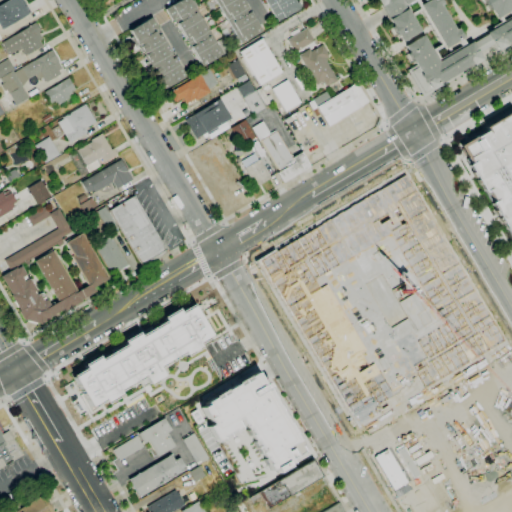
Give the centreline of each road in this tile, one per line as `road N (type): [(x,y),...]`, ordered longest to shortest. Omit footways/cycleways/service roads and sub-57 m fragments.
road 1 (tertiary): [(511,310),(335,0)]
road 2 (residential): [(373,511),(220,251)]
road 3 (residential): [(220,251),(71,0)]
